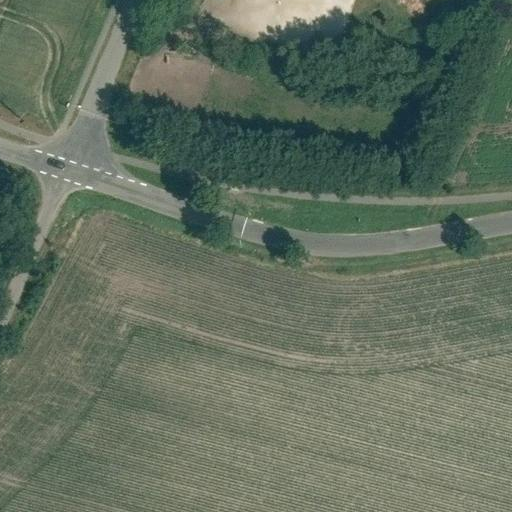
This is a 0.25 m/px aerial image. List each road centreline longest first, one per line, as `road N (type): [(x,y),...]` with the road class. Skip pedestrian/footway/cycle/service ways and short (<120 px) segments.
road 1 (tertiary): [(70,170),(321,246),(383,244),(511,220)]
road 2 (unclassified): [(137,0),(70,170)]
road 3 (unclassified): [(70,170),(0,310)]
